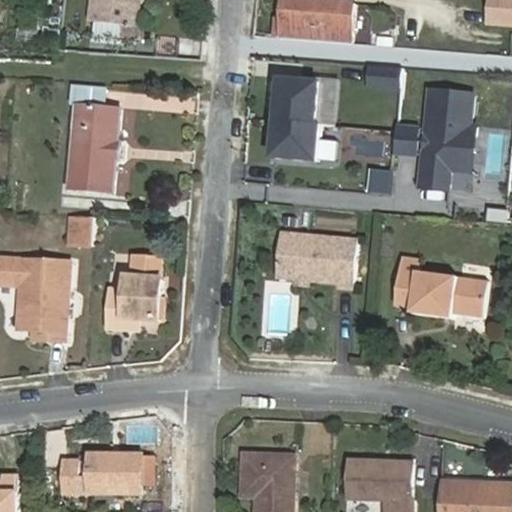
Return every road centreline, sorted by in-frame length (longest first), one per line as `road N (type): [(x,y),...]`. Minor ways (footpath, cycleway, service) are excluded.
road 1 (residential): [(204,388),(417,404),(511,427)]
road 2 (residential): [(0,411),(204,388)]
road 3 (residential): [(219,189),(204,388)]
road 4 (residential): [(204,388),(203,511)]
